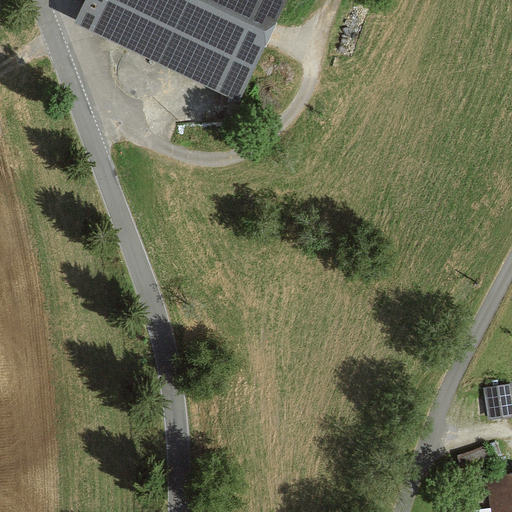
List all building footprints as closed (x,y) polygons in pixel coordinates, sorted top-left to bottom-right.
[(95,0),(89,14),(241,85),(281,0),(95,0)] [(362,17),(364,16),(365,15),(366,13),(367,11),(366,8),(365,6),(364,5),(361,4),(359,4),(357,5),(355,6),(354,8),(353,10),(353,12),(354,14),(355,16),(357,17),(359,18),(362,17)] [(353,35),(356,35),(358,34),(359,32),(360,30),(360,28),(360,26),(359,24),(357,22),(355,21),(353,21),(350,22),(348,23),(347,25),(346,27),(346,30),(347,32),(349,34),(351,35),(353,35)] [(338,46),(339,49),(340,51),(342,53),(344,54),(346,54),(348,53),(350,52),(352,50),(353,48),(353,46),(353,44),(351,42),(350,40),(347,39),(345,39),(342,40),(340,41),(339,44),(338,46)] [(511,511),(511,479),(493,482),(497,511),(511,511)]
